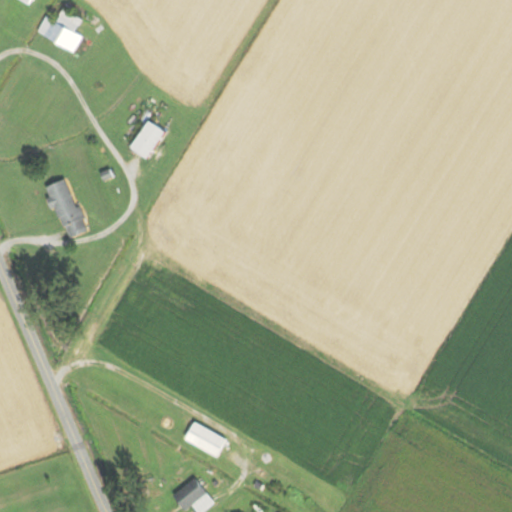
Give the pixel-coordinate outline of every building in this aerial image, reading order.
[(38,32),(75,52),(84,36),(48,15),(38,32)] [(133,149),(150,160),(169,133),(152,121),(133,149)] [(88,232),(71,180),(50,187),(68,239),(88,232)] [(188,438),(219,456),(229,439),(198,421),(188,438)] [(200,511),(202,511),(217,502),(199,477),(176,494),(187,510),(195,504),(200,511)]
